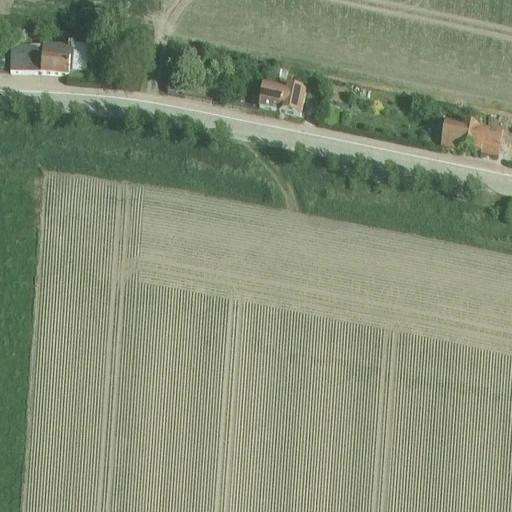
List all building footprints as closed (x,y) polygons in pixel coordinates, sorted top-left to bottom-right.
[(70,76),(86,77),(87,77),(89,49),(44,48),(44,50),(11,50),(11,78),(37,78),(69,80),(70,76)] [(70,76),(69,80),(69,86),(85,87),(86,77),(70,76)] [(265,89),(259,111),(279,117),(301,121),(306,96),(287,91),(286,93),(265,89)] [(326,119),(324,128),(335,131),(337,124),(338,125),(339,119),(337,119),(339,113),(327,110),(326,119)] [(447,124),(441,150),(475,157),(499,161),(504,136),(491,134),(447,124)]
